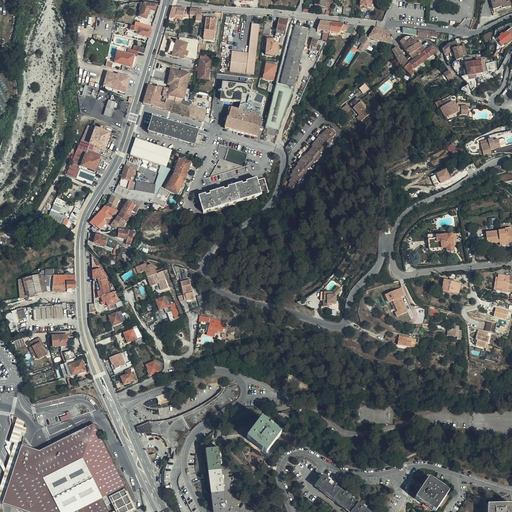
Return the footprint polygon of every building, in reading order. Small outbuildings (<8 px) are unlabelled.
[(490,0),(492,9),(501,7),(502,8),(509,6),(507,0),(490,0)] [(153,10),(154,4),(139,1),(139,3),(141,4),(137,16),(145,18),(147,8),(153,10)] [(176,7),(171,6),(167,20),(173,21),(173,17),(174,15),(176,7)] [(182,13),(182,7),(176,7),(174,15),(181,16),(182,13)] [(199,19),(200,9),(188,8),(188,13),(194,14),(194,16),(194,19),(199,19)] [(212,38),(214,18),(203,17),(202,37),(212,38)] [(277,18),(275,28),(284,30),(287,19),(277,18)] [(322,30),(327,31),(330,21),(318,20),(315,28),(322,30)] [(338,33),(340,27),(343,22),(330,21),(327,31),(338,33)] [(243,57),(254,58),(256,23),(249,22),(246,52),(244,52),(243,56),(243,57)] [(340,27),(353,31),(355,28),(354,23),(343,22),(340,27)] [(286,34),(283,46),(289,47),(294,24),(289,23),(286,34)] [(280,83),(292,86),(297,65),(297,62),(299,63),(302,57),(299,57),(306,27),(294,24),(289,47),(280,83)] [(391,42),(387,29),(382,28),(376,26),(374,25),(368,35),(391,42)] [(147,37),(149,30),(140,28),(132,26),(132,29),(135,30),(134,32),(135,32),(135,33),(136,33),(136,34),(141,36),(147,37)] [(437,31),(437,30),(417,28),(417,33),(419,34),(430,37),(430,34),(436,34),(437,32),(438,32),(438,31),(437,31)] [(366,33),(362,31),(357,40),(360,42),(366,33)] [(501,45),(511,37),(509,34),(508,35),(506,32),(498,37),(500,41),(499,42),(501,45)] [(272,42),(269,54),(275,54),(277,42),(278,42),(280,35),(274,34),(272,42)] [(401,43),(411,35),(408,35),(405,35),(404,35),(399,41),(401,43)] [(417,39),(415,36),(413,35),(411,35),(401,43),(404,48),(410,44),(417,39)] [(181,37),(178,36),(176,41),(186,44),(188,44),(189,38),(181,37)] [(310,37),(307,47),(317,51),(319,44),(316,44),(317,42),(315,42),(316,39),(310,37)] [(359,48),(362,50),(364,46),(365,47),(369,42),(367,41),(368,38),(367,37),(363,43),(362,43),(359,48)] [(195,55),(196,40),(189,38),(188,44),(186,50),(187,51),(187,53),(195,55)] [(413,49),(421,43),(418,38),(417,39),(410,44),(413,49)] [(186,56),(187,53),(187,51),(186,50),(184,50),(186,44),(176,41),(176,43),(167,40),(163,51),(173,54),(172,55),(182,58),(182,55),(186,56)] [(410,73),(411,74),(416,70),(414,68),(427,57),(434,51),(427,40),(426,40),(421,43),(413,49),(408,53),(413,59),(404,67),(405,67),(404,68),(410,73)] [(442,48),(444,52),(451,48),(448,42),(442,48)] [(451,48),(455,58),(458,57),(461,57),(464,57),(467,56),(465,47),(464,43),(463,43),(461,45),(457,46),(455,47),(451,48)] [(391,48),(398,60),(404,55),(397,44),(392,47),(391,48)] [(408,53),(413,49),(410,44),(404,48),(408,53)] [(137,51),(143,53),(144,48),(133,45),(132,49),(137,51)] [(280,61),(275,82),(276,82),(280,83),(289,47),(283,46),(280,61)] [(135,57),(137,51),(132,49),(127,48),(125,53),(135,57)] [(131,68),(135,57),(125,53),(116,50),(111,61),(131,68)] [(398,60),(404,67),(413,59),(408,53),(404,55),(398,60)] [(228,72),(241,73),(242,66),(243,57),(229,56),(228,72)] [(242,66),(241,73),(253,74),(254,58),(243,57),(242,66)] [(194,67),(193,70),(197,70),(196,78),(206,79),(207,70),(209,61),(198,60),(197,67),(194,67)] [(480,72),(482,72),(480,60),(477,61),(472,61),(474,73),(480,72)] [(467,77),(475,76),(474,73),(472,61),(462,62),(464,71),(466,71),(466,74),(467,77)] [(273,75),(275,64),(265,63),(263,73),(273,75)] [(452,74),(448,68),(443,72),(447,77),(452,74)] [(179,83),(186,85),(188,74),(172,70),(170,81),(179,83)] [(123,95),(128,77),(116,73),(115,75),(105,72),(100,88),(123,95)] [(159,97),(180,103),(181,100),(182,98),(183,98),(185,87),(186,85),(179,83),(170,81),(169,84),(170,84),(169,89),(168,95),(160,93),(159,95),(159,97)] [(226,118),(224,127),(258,137),(262,118),(260,118),(265,97),(256,95),(257,93),(251,92),(252,84),(232,81),(232,82),(221,81),(219,99),(239,101),(237,109),(228,106),(225,117),(226,118)] [(148,82),(146,92),(159,95),(160,93),(161,87),(156,85),(156,84),(148,82)] [(280,83),(276,82),(265,126),(279,129),(293,86),(292,86),(280,83)] [(366,84),(360,88),(363,93),(369,89),(366,84)] [(83,96),(87,96),(87,94),(99,95),(100,88),(84,86),(83,96)] [(146,92),(142,104),(188,117),(189,106),(180,103),(159,97),(159,95),(146,92)] [(359,96),(349,104),(362,120),(372,113),(359,96)] [(329,107),(330,105),(327,102),(328,100),(324,97),(321,101),(329,107)] [(110,117),(115,103),(108,100),(102,114),(110,117)] [(442,106),(441,107),(446,116),(458,110),(456,107),(453,101),(442,106)] [(347,114),(352,109),(347,104),(342,108),(347,114)] [(193,118),(208,123),(210,111),(196,108),(193,118)] [(198,135),(198,132),(152,118),(147,132),(195,146),(196,142),(199,144),(201,136),(198,135)] [(102,131),(104,125),(99,123),(97,129),(94,128),(88,143),(104,149),(109,134),(102,131)] [(288,179),(290,181),(287,184),(291,187),(296,180),(297,180),(306,170),(305,169),(307,166),(308,166),(314,159),(314,160),(320,152),(319,151),(325,145),(331,138),(330,137),(334,132),(323,123),(320,127),(324,131),(323,131),(322,131),(322,132),(317,127),(315,130),(314,130),(312,133),(317,137),(316,138),(311,134),(306,140),(311,144),(311,145),(311,146),(305,142),(301,148),(306,152),(306,153),(305,152),(305,153),(299,149),(295,154),(299,158),(298,159),(295,157),(292,160),(294,161),(292,164),(294,166),(291,170),(292,171),(289,174),(291,176),(288,179)] [(84,131),(80,140),(88,143),(94,128),(90,127),(87,125),(84,131)] [(511,137),(511,129),(506,132),(505,130),(502,131),(503,134),(495,137),(500,148),(507,144),(505,141),(511,137)] [(166,168),(171,151),(136,139),(131,156),(142,159),(150,162),(165,168),(166,168)] [(80,140),(78,146),(86,149),(88,143),(80,140)] [(78,146),(75,151),(97,159),(99,154),(86,149),(78,146)] [(75,151),(66,175),(89,183),(93,172),(97,159),(75,151)] [(129,161),(139,166),(142,159),(131,156),(129,161)] [(142,159),(139,166),(163,175),(165,168),(150,162),(142,159)] [(173,175),(185,180),(188,173),(191,163),(179,160),(177,159),(174,167),(176,169),(173,175)] [(119,182),(115,192),(127,199),(130,190),(132,183),(128,181),(129,179),(132,179),(134,173),(132,173),(133,169),(124,166),(121,178),(119,182)] [(431,176),(435,185),(451,179),(447,169),(431,176)] [(177,195),(185,180),(173,175),(166,189),(177,195)] [(251,197),(262,194),(263,191),(259,179),(257,180),(256,178),(198,196),(203,212),(211,210),(211,211),(215,210),(215,209),(229,205),(234,204),(233,203),(247,199),(247,200),(251,198),(251,197)] [(136,183),(134,191),(154,194),(155,186),(136,183)] [(127,199),(150,206),(156,195),(154,194),(134,191),(130,190),(127,199)] [(156,195),(150,206),(158,207),(164,192),(159,190),(156,195)] [(120,199),(113,196),(108,204),(101,212),(100,213),(109,219),(111,215),(115,209),(114,208),(120,199)] [(73,205),(81,208),(86,201),(77,197),(73,205)] [(138,210),(124,201),(120,206),(122,207),(120,212),(128,217),(130,214),(132,212),(135,214),(138,210)] [(117,217),(115,218),(124,224),(128,217),(120,212),(117,217)] [(91,227),(97,231),(99,228),(101,229),(106,223),(109,225),(111,226),(115,229),(116,227),(118,225),(121,227),(122,227),(124,224),(115,218),(113,222),(109,219),(100,213),(91,222),(91,223),(94,224),(91,227)] [(128,239),(128,230),(119,229),(119,237),(128,239)] [(487,242),(499,241),(499,239),(506,238),(506,243),(511,242),(511,234),(511,230),(486,233),(487,242)] [(88,241),(95,243),(97,236),(93,235),(90,234),(88,241)] [(446,248),(454,248),(453,235),(428,237),(430,250),(446,248)] [(106,247),(108,239),(97,236),(95,243),(106,247)] [(18,244),(17,239),(10,240),(1,238),(0,241),(0,242),(8,244),(8,246),(18,244)] [(115,257),(117,256),(118,243),(113,241),(108,239),(106,247),(116,249),(115,257)] [(118,308),(124,306),(119,300),(116,293),(113,287),(111,282),(109,279),(107,276),(103,271),(99,266),(95,260),(92,256),(95,304),(90,304),(90,312),(95,312),(103,308),(101,302),(102,301),(103,303),(105,302),(107,307),(117,304),(118,308)] [(154,276),(157,275),(155,271),(156,267),(150,265),(148,266),(146,264),(133,270),(136,277),(146,273),(148,278),(154,276)] [(164,275),(162,271),(157,275),(154,276),(148,278),(151,286),(160,283),(158,277),(160,277),(164,275)] [(126,283),(132,279),(128,273),(122,277),(126,283)] [(499,294),(506,295),(506,292),(510,293),(511,285),(511,282),(508,281),(509,276),(498,273),(497,277),(494,290),(500,291),(499,294)] [(42,274),(37,275),(30,279),(29,277),(27,279),(26,279),(27,297),(41,293),(45,293),(42,274)] [(75,292),(75,275),(53,276),(52,292),(75,292)] [(52,292),(53,276),(52,276),(46,276),(45,276),(45,293),(52,292)] [(444,277),(441,287),(458,292),(461,282),(444,277)] [(491,292),(499,294),(500,291),(494,290),(497,277),(494,277),(491,292)] [(27,279),(26,278),(18,280),(20,299),(27,297),(26,279),(27,279)] [(188,280),(180,282),(183,296),(184,295),(186,301),(193,300),(188,280)] [(328,298),(331,298),(331,294),(338,289),(335,285),(329,290),(320,289),(320,297),(318,296),(318,303),(323,304),(324,301),(328,301),(328,298)] [(401,287),(385,295),(389,302),(390,302),(392,301),(397,312),(400,311),(402,314),(407,311),(400,297),(405,294),(401,287)] [(169,308),(166,298),(157,301),(158,306),(157,306),(158,310),(160,309),(160,311),(169,308)] [(397,312),(392,301),(390,302),(397,316),(402,314),(400,311),(397,312)] [(48,308),(33,309),(34,320),(59,318),(59,317),(63,317),(63,318),(64,318),(63,307),(48,308)] [(430,308),(428,314),(438,316),(439,311),(430,308)] [(494,316),(506,320),(508,311),(496,308),(494,316)] [(23,310),(16,312),(18,318),(25,316),(23,310)] [(18,330),(11,312),(4,315),(11,333),(18,330)] [(123,323),(119,313),(109,317),(113,326),(123,323)] [(201,316),(200,321),(204,322),(204,325),(208,326),(208,324),(209,318),(201,316)] [(227,326),(224,326),(221,325),(221,326),(219,326),(219,325),(218,324),(218,320),(211,318),(210,324),(208,335),(215,337),(216,333),(217,331),(219,331),(225,333),(227,326)] [(487,322),(485,330),(494,332),(496,324),(487,322)] [(150,327),(152,332),(160,328),(158,323),(150,327)] [(462,330),(459,329),(459,325),(454,324),(454,328),(448,328),(448,335),(458,335),(458,338),(461,339),(462,330)] [(478,342),(486,344),(486,341),(489,342),(489,339),(490,333),(488,333),(488,330),(479,328),(477,336),(479,337),(478,342)] [(142,337),(143,336),(139,329),(135,331),(138,339),(142,337)] [(128,343),(138,339),(135,331),(134,330),(125,334),(128,343)] [(68,341),(67,334),(52,336),(54,348),(67,346),(66,342),(68,341)] [(140,345),(147,343),(143,336),(142,337),(143,339),(138,341),(140,345)] [(399,336),(398,341),(397,345),(411,348),(411,346),(411,343),(412,342),(407,341),(408,337),(399,336)] [(42,345),(44,344),(41,337),(31,342),(33,346),(37,354),(40,360),(47,356),(44,349),(42,345)] [(23,338),(14,341),(16,348),(25,346),(23,338)] [(74,358),(75,358),(73,350),(65,353),(67,361),(74,358)] [(126,365),(121,353),(110,358),(112,364),(114,364),(116,369),(126,365)] [(87,371),(84,363),(83,360),(78,361),(69,364),(69,365),(73,373),(73,375),(87,371)] [(156,361),(148,364),(150,370),(148,371),(150,376),(160,371),(156,361)] [(132,374),(131,371),(126,373),(127,375),(122,377),(125,386),(132,383),(131,382),(135,381),(135,380),(138,379),(135,373),(132,374)] [(226,388),(224,389),(221,395),(213,401),(207,406),(197,412),(191,415),(179,420),(174,422),(173,424),(171,427),(170,430),(171,448),(178,448),(183,436),(185,432),(187,431),(190,430),(191,431),(195,426),(200,422),(204,420),(235,401),(237,399),(239,396),(239,395),(226,388)] [(224,389),(221,391),(219,394),(215,397),(211,400),(205,404),(197,409),(188,413),(180,417),(175,419),(169,420),(165,422),(165,425),(164,429),(163,433),(162,437),(161,437),(163,439),(165,442),(167,446),(168,448),(171,448),(170,430),(171,427),(173,424),(174,422),(179,420),(191,415),(197,412),(207,406),(213,401),(221,395),(224,389)] [(180,398),(177,390),(157,398),(159,404),(167,403),(180,398)] [(282,426),(289,418),(284,414),(279,414),(274,420),(282,426)] [(17,419),(9,440),(18,443),(22,432),(25,433),(27,428),(23,427),(25,422),(17,419)] [(281,434),(262,420),(247,439),(266,453),(281,434)] [(165,425),(165,422),(164,422),(157,423),(150,423),(149,423),(152,434),(157,434),(159,435),(162,437),(163,433),(164,429),(165,425)] [(21,442),(1,505),(11,509),(20,511),(134,511),(137,511),(93,423),(37,451),(31,449),(28,448),(29,445),(21,442)] [(152,434),(149,423),(137,428),(140,434),(147,434),(152,434)] [(233,511),(225,506),(218,449),(207,450),(214,511),(233,511)] [(368,511),(323,477),(315,486),(349,511),(368,511)] [(449,492),(429,479),(415,498),(435,511),(449,492)]
